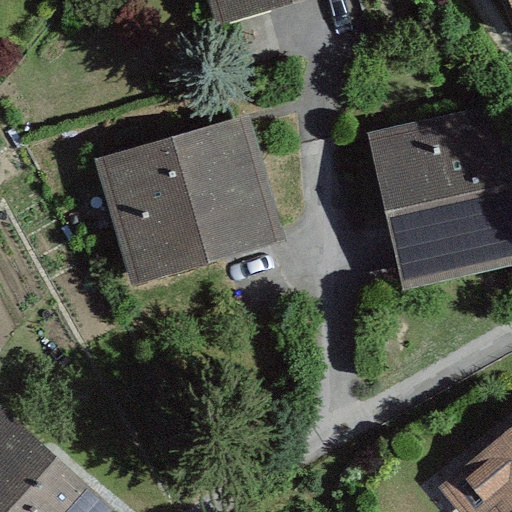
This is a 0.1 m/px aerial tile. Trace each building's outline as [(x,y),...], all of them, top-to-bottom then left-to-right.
[(210,0),(219,31),(334,0),(210,0)] [(511,0),(500,0),(511,26),(511,0)] [(511,159),(501,110),(375,137),(409,293),(511,270),(511,159)] [(253,121),(100,165),(136,290),(289,246),(253,121)] [(117,511),(120,509),(4,409),(0,413),(0,511),(117,511)] [(511,511),(511,426),(428,486),(446,511),(511,511)]
